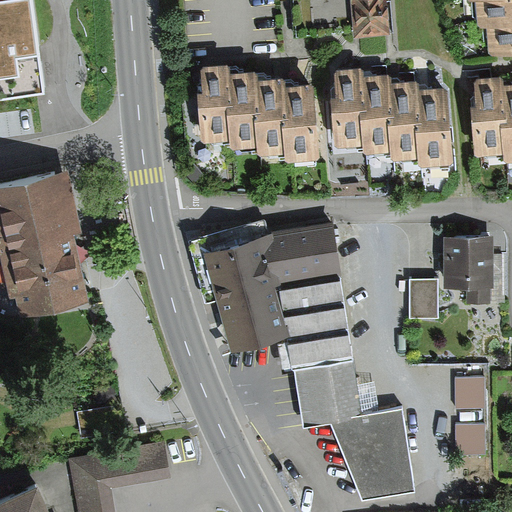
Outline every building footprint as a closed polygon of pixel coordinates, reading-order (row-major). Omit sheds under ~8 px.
[(0,0),(0,94),(45,88),(33,0),(0,0)] [(388,0),(350,0),(353,34),(390,31),(388,0)] [(511,0),(476,0),(478,22),(487,21),(511,18),(511,0)] [(511,18),(487,21),(488,45),(493,49),(511,47),(511,18)] [(205,138),(230,136),(227,95),(233,95),(231,66),(230,60),(227,57),(203,59),(201,62),(202,83),(197,84),(201,134),(205,138)] [(339,142),(363,140),(361,99),(367,99),(365,70),(364,65),(361,62),(337,63),(335,67),(336,88),(331,88),(334,138),(339,142)] [(233,143),(257,141),(254,101),(260,101),(258,72),(258,66),(255,64),(231,66),(233,95),(227,95),(230,136),(230,140),(233,143)] [(366,148),(391,146),(388,106),(394,106),(392,77),(392,71),(389,69),(365,70),(367,99),(361,99),(363,140),(363,145),(366,148)] [(260,150),(285,148),(282,107),(288,107),(286,78),(286,73),(283,70),(258,72),(260,101),(254,101),(257,141),(257,146),(260,150)] [(479,150),(503,148),(500,112),(508,112),(505,79),(504,74),(501,70),(477,72),(475,76),(476,97),(471,98),(475,147),(479,150)] [(394,154),(418,153),(415,112),(422,111),(420,83),(420,77),(417,75),(392,77),(394,106),(388,106),(391,146),(391,151),(394,154)] [(288,156),(317,154),(320,150),(315,80),(310,76),(286,78),(288,107),(282,107),(285,148),(285,153),(288,156)] [(507,157),(511,156),(511,78),(505,79),(508,112),(500,112),(503,148),(504,153),(507,157)] [(422,160),(451,159),(454,155),(448,85),(444,81),(420,83),(422,111),(415,112),(418,153),(419,157),(422,160)] [(23,306),(88,292),(73,227),(82,226),(68,164),(0,178),(0,281),(8,280),(9,284),(17,282),(23,306)] [(200,233),(230,342),(288,327),(304,421),(332,417),(360,413),(329,221),(254,231),(252,219),(200,233)] [(494,231),(444,231),(444,283),(467,283),(491,283),(491,300),(506,300),(506,251),(494,251),(494,231)] [(439,275),(410,275),(410,316),(439,316),(439,275)] [(491,283),(467,283),(467,299),(491,300),(491,283)] [(485,374),(455,374),(455,407),(486,406),(485,374)] [(111,384),(94,386),(95,395),(112,393),(111,384)] [(112,402),(77,408),(82,435),(117,429),(112,402)] [(402,405),(360,413),(332,417),(364,494),(416,486),(402,405)] [(486,420),(456,421),(456,453),(486,453),(486,420)] [(171,474),(165,438),(69,455),(79,511),(116,511),(112,484),(171,474)] [(55,511),(38,474),(0,490),(0,511),(55,511)]
